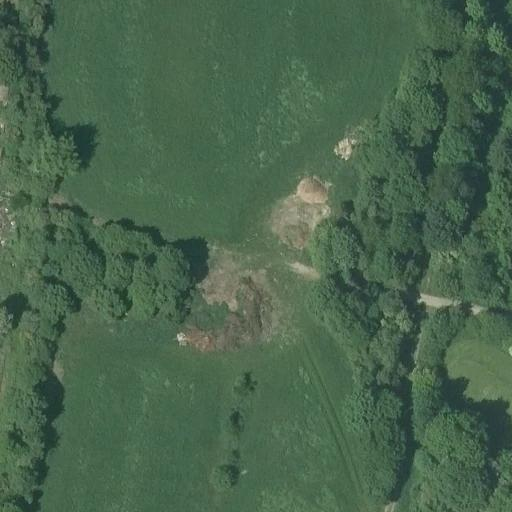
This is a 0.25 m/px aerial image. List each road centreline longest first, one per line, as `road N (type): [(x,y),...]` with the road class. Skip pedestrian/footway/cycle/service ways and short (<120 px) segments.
road 1 (track): [(385,511),(465,0)]
road 2 (track): [(511,321),(294,279),(292,298),(360,511)]
